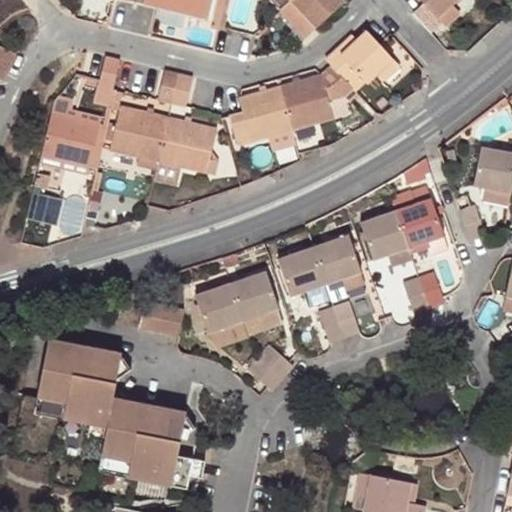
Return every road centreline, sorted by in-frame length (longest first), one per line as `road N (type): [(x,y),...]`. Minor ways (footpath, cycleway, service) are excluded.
road 1 (tertiary): [(471,92),(424,128),(271,208),(0,290)]
road 2 (residential): [(0,108),(33,60),(65,40),(86,38),(222,72),(262,72),(310,59),(376,0)]
road 3 (residential): [(258,420),(308,389),(461,334)]
road 4 (residential): [(258,420),(194,370),(96,332)]
road 5 (residential): [(471,92),(385,0)]
